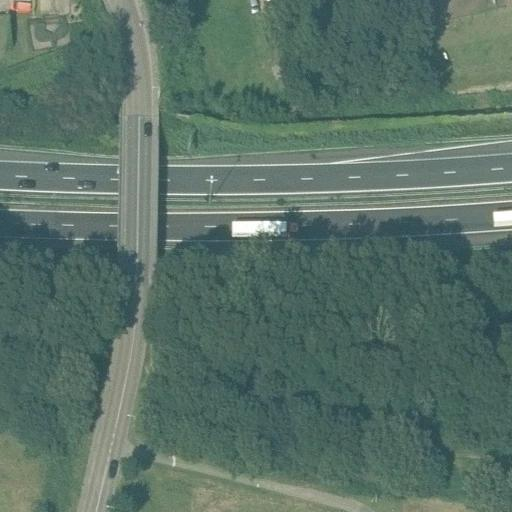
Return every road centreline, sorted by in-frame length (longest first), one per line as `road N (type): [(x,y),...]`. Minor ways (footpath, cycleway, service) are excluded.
road 1 (motorway): [(511,166),(269,178),(0,174)]
road 2 (motorway): [(0,220),(272,226),(511,215)]
road 3 (tertiary): [(109,448),(134,299),(138,62),(121,0)]
road 4 (unclassified): [(364,511),(342,500),(109,448)]
